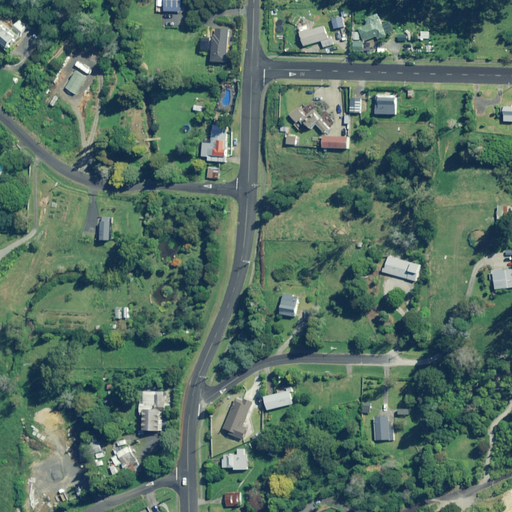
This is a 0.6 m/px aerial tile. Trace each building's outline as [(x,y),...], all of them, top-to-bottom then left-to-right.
[(182,12),(181,0),(155,0),(155,12),(182,12)] [(384,27),(381,16),(366,20),(368,26),(361,28),(365,41),(378,37),(379,39),(396,34),(393,24),(384,27)] [(345,27),(343,17),(334,19),(336,29),(345,27)] [(0,22),(0,43),(10,52),(29,28),(21,21),(11,32),(0,22)] [(300,29),(301,32),(306,46),(322,41),(324,48),(334,45),(332,37),(330,38),(326,26),(312,31),(311,29),(310,30),(309,26),(300,29)] [(228,30),(213,29),(211,62),(226,63),(228,30)] [(365,42),(355,42),(354,52),(364,52),(365,42)] [(87,67),(76,61),(74,65),(78,67),(76,70),(83,74),(87,67)] [(85,78),(75,72),(65,88),(75,94),(85,78)] [(398,97),(394,97),(394,94),(381,93),(381,96),(377,96),(376,114),(397,115),(398,97)] [(203,100),(194,99),(193,110),(202,111),(203,100)] [(296,125),(300,129),(307,123),(308,124),(312,129),(318,124),(325,133),(330,128),(315,110),(307,117),(306,116),(300,109),(292,115),(298,123),(296,125)] [(219,131),(213,131),(212,144),(204,143),(203,157),(209,157),(209,161),(226,162),(228,132),(219,131)] [(298,137),(289,136),(288,145),(298,145),(298,137)] [(349,149),(349,137),(325,136),(324,148),(349,149)] [(218,179),(218,169),(208,168),(207,178),(218,179)] [(511,206),(499,206),(498,223),(511,223),(511,206)] [(112,218),(103,218),(102,240),(112,241),(112,218)] [(419,265),(389,257),(384,272),(415,281),(419,265)] [(511,269),(493,272),(495,289),(511,287),(511,269)] [(299,297),(285,294),(281,314),(295,317),(299,297)] [(166,419),(162,419),(163,412),(165,412),(166,386),(152,385),(145,385),(144,431),(162,431),(166,431),(166,419)] [(293,404),(290,391),(266,397),(269,410),(293,404)] [(244,401),(237,399),(224,432),(229,434),(243,440),(247,428),(243,427),(253,403),(245,400),(244,401)] [(371,403),(363,403),(362,413),(370,413),(371,403)] [(387,420),(387,417),(374,417),(375,440),(392,440),(392,435),(392,429),(392,420),(387,420)] [(102,451),(99,442),(91,445),(94,453),(102,451)] [(125,467),(126,470),(130,477),(142,471),(140,467),(129,446),(120,451),(128,466),(125,467)] [(224,468),(235,468),(235,470),(247,470),(247,454),(244,455),(244,449),(238,449),(238,455),(236,455),(225,455),(225,460),(223,460),(224,468)] [(107,459),(102,452),(96,456),(101,463),(107,459)] [(118,476),(115,465),(110,467),(114,478),(118,476)] [(236,494),(226,494),(225,506),(236,507),(236,494)]
